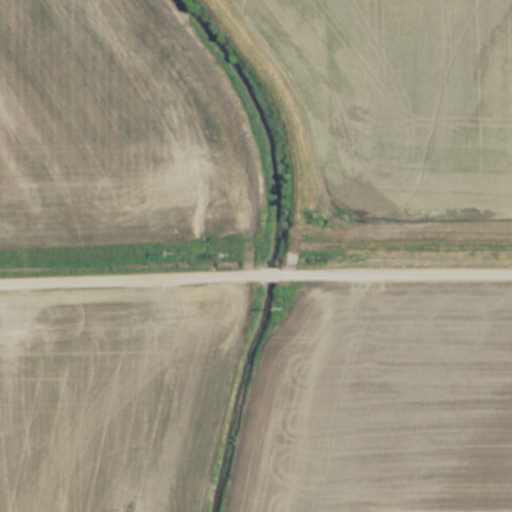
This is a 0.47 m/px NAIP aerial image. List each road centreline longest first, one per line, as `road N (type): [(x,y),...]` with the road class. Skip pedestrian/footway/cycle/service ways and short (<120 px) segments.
road 1 (residential): [(0,286),(259,278)]
road 2 (residential): [(278,278),(511,278)]
